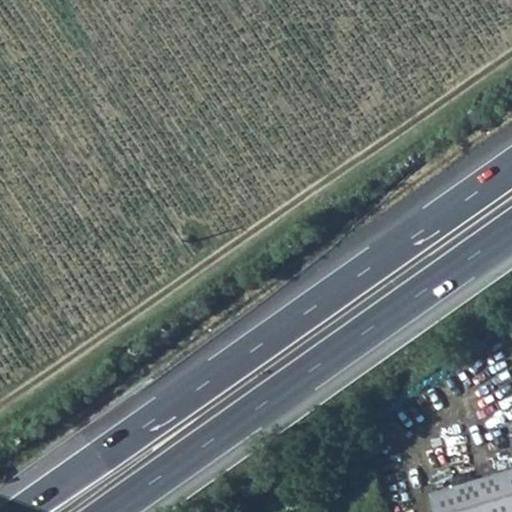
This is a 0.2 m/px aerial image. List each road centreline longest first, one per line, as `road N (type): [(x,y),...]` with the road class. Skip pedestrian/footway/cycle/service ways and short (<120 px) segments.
road 1 (track): [(0,401),(511,56)]
road 2 (trunk): [(511,173),(31,511)]
road 3 (trunk): [(123,511),(511,235)]
